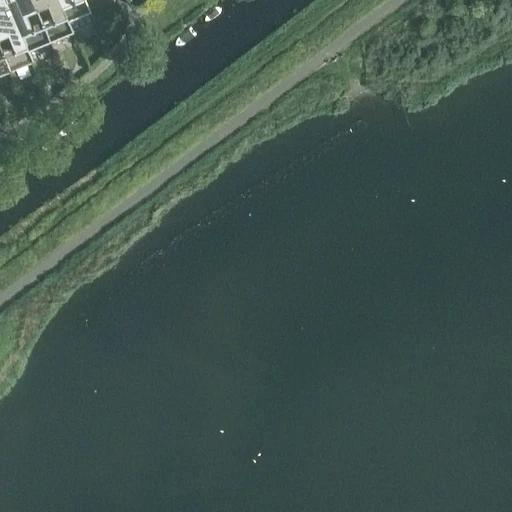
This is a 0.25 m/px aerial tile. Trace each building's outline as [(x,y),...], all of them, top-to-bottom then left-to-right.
[(33,57),(29,48),(27,48),(8,0),(0,0),(0,43),(9,67),(33,57)] [(8,0),(27,48),(29,48),(28,46),(50,37),(34,0),(8,0)] [(72,28),(68,16),(66,17),(59,0),(34,0),(50,37),(72,28)] [(86,0),(59,0),(66,17),(68,16),(90,7),(86,0)] [(0,70),(9,67),(0,43),(0,70)]
